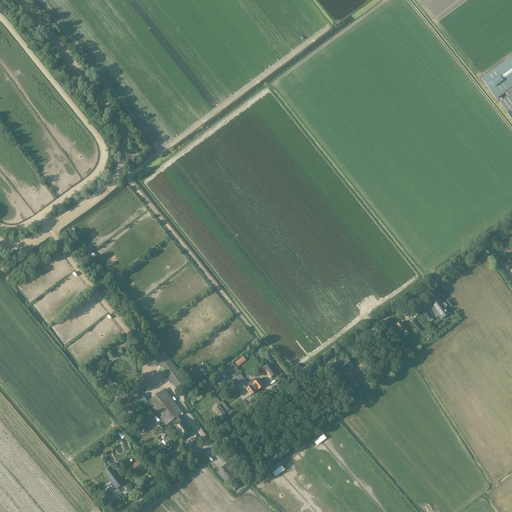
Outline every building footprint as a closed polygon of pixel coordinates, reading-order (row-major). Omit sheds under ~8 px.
[(511,56),(482,78),(496,99),(505,93),(507,97),(499,103),(511,120),(511,56)] [(349,297),(356,306),(363,300),(357,291),(349,297)] [(440,296),(430,303),(433,306),(432,307),(434,310),(435,309),(439,315),(449,308),(446,305),(447,304),(445,301),(444,302),(440,296)] [(415,307),(408,311),(411,315),(418,311),(415,307)] [(423,313),(428,319),(432,316),(427,310),(423,313)] [(413,320),(409,322),(416,331),(419,329),(413,320)] [(400,331),(397,333),(400,336),(407,330),(401,322),(400,323),(399,322),(395,325),(400,331)] [(160,368),(177,389),(187,382),(170,361),(170,360),(162,350),(151,358),(160,368)] [(242,357),(235,363),(237,367),(245,360),(242,357)] [(347,358),(338,365),(343,372),(352,365),(347,358)] [(268,364),(262,368),(270,378),(275,374),(268,364)] [(243,384),(246,382),(240,374),(232,380),(241,391),(245,387),(243,384)] [(255,391),(257,389),(257,390),(262,386),(258,379),(255,381),(253,379),(248,382),(250,385),(245,388),(250,395),(255,391)] [(357,390),(361,386),(356,381),(352,385),(357,390)] [(154,396),(147,402),(167,428),(168,427),(170,426),(172,429),(181,441),(193,433),(180,415),(182,413),(164,389),(154,396)] [(142,397),(135,402),(140,408),(147,403),(142,397)] [(219,418),(225,413),(218,405),(217,406),(215,403),(211,406),(213,409),(213,410),(219,418)] [(148,422),(137,429),(141,434),(152,427),(148,422)] [(165,443),(159,448),(163,455),(174,447),(169,441),(170,440),(167,437),(163,440),(165,443)] [(111,450),(106,454),(109,458),(114,455),(111,450)] [(138,460),(128,467),(133,474),(143,467),(138,460)] [(227,463),(224,465),(216,472),(234,491),(241,483),(244,481),(227,463)] [(102,472),(112,485),(111,486),(112,488),(114,487),(115,490),(123,484),(110,466),(102,472)] [(113,489),(112,488),(111,486),(110,486),(104,490),(106,494),(113,489)]
